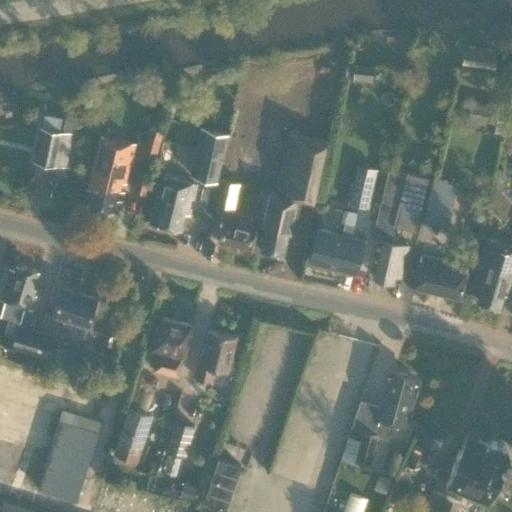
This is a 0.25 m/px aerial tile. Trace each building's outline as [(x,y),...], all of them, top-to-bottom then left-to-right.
[(493,67),(496,49),(464,44),(461,61),(493,67)] [(375,63),(367,62),(365,79),(373,80),(375,63)] [(470,101),(468,112),(487,115),(485,128),(500,130),(504,107),(470,101)] [(60,116),(58,129),(41,126),(35,160),(55,164),(70,167),(79,120),(60,116)] [(148,124),(142,146),(155,150),(162,128),(148,124)] [(227,132),(200,126),(189,174),(217,180),(227,132)] [(301,199),(313,202),(327,140),(289,132),(277,193),(270,191),(262,226),(266,226),(261,249),(283,254),(288,232),(293,233),(301,199)] [(91,188),(87,204),(113,211),(116,198),(121,199),(123,190),(120,189),(122,181),(125,182),(135,142),(124,139),(112,136),(102,134),(94,163),(88,187),(91,188)] [(356,163),(348,202),(368,206),(376,167),(356,163)] [(135,166),(131,188),(146,191),(151,169),(135,166)] [(498,168),(495,183),(501,189),(506,184),(504,169),(498,168)] [(375,236),(368,265),(373,266),(371,274),(391,279),(397,254),(401,254),(405,236),(393,233),(397,220),(418,225),(430,175),(410,170),(406,186),(385,181),(372,236),(375,236)] [(185,212),(190,213),(196,188),(197,182),(161,174),(160,179),(153,207),(152,207),(149,221),(181,228),(185,212)] [(218,177),(212,202),(222,204),(225,193),(235,195),(239,182),(218,177)] [(445,190),(431,187),(423,220),(449,226),(456,194),(445,191),(445,190)] [(477,207),(473,210),(472,214),(474,218),(478,219),(482,217),(483,213),(481,209),(477,207)] [(259,217),(241,212),(223,208),(216,239),(252,247),(259,217)] [(317,227),(309,260),(356,272),(364,239),(350,235),(353,224),(344,222),(341,233),(317,227)] [(511,243),(489,236),(472,293),(478,295),(476,301),(499,307),(506,285),(509,286),(511,274),(511,243)] [(414,285),(460,296),(468,264),(421,253),(414,285)] [(39,269),(17,263),(15,268),(10,267),(1,299),(5,300),(1,314),(20,319),(24,306),(32,308),(36,293),(32,292),(39,269)] [(88,324),(97,296),(61,286),(53,313),(64,317),(61,329),(84,336),(88,324)] [(192,323),(161,315),(152,347),(159,349),(154,368),(178,374),(183,355),(192,323)] [(30,352),(37,329),(18,323),(11,346),(30,352)] [(233,356),(230,356),(236,334),(209,328),(204,348),(202,348),(199,360),(197,359),(193,375),(212,379),(215,365),(227,368),(228,365),(230,365),(233,356)] [(37,329),(30,352),(68,364),(75,346),(53,339),(55,334),(37,329)] [(86,349),(75,346),(68,364),(80,368),(86,349)] [(138,397),(148,397),(147,370),(138,370),(138,397)] [(377,417),(406,425),(417,383),(412,382),(413,375),(394,370),(392,377),(388,375),(377,417)] [(151,413),(128,406),(113,452),(137,459),(151,413)] [(59,419),(38,486),(77,498),(98,431),(59,419)] [(191,441),(187,440),(191,424),(176,420),(167,451),(187,457),(191,441)] [(380,433),(363,428),(353,461),(371,466),(380,433)] [(511,475),(511,469),(502,466),(509,452),(506,446),(492,440),(486,442),(465,434),(446,483),(489,501),(494,487),(506,492),(511,475)] [(224,511),(240,465),(218,457),(198,511),(224,511)] [(350,488),(373,494),(375,486),(353,479),(350,488)] [(175,511),(177,504),(124,489),(117,511),(175,511)] [(456,511),(461,500),(432,489),(422,511),(456,511)] [(354,490),(346,511),(366,511),(372,497),(354,490)] [(37,511),(3,501),(1,505),(0,504),(0,511),(37,511)]
